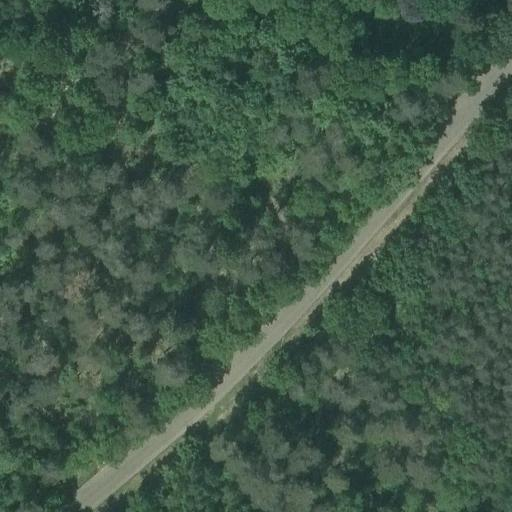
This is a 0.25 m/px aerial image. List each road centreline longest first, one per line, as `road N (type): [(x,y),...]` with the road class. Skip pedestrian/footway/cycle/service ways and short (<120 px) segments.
road 1 (unclassified): [(71,511),(309,291),(511,55)]
road 2 (unknown): [(309,291),(278,207),(229,176),(0,114)]
road 3 (unknown): [(197,403),(268,511)]
